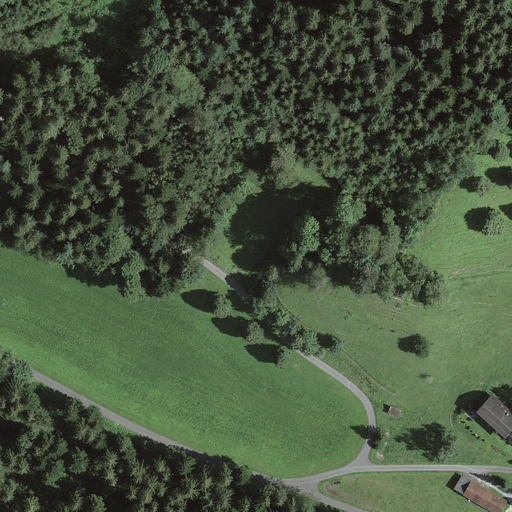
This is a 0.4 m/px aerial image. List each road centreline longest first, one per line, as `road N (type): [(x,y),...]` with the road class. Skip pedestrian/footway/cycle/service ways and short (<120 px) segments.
road 1 (track): [(357,468),(372,425),(352,386),(293,344),(221,274),(151,231),(118,167),(0,119)]
road 2 (track): [(287,483),(168,443),(0,360)]
road 3 (track): [(511,470),(357,468)]
